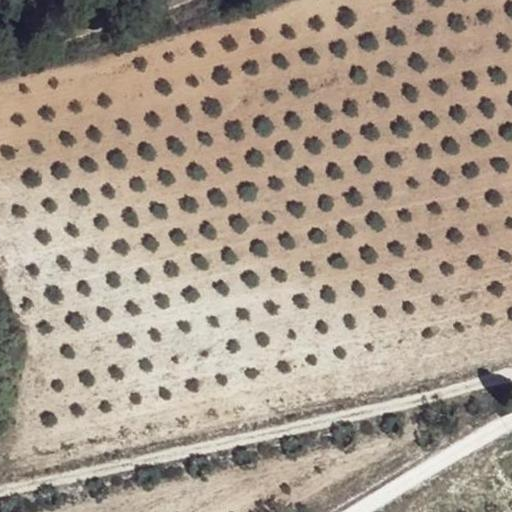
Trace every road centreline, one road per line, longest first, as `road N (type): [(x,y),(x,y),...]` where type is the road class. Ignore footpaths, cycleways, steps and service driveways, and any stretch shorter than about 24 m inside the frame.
road 1 (track): [(511,385),(0,497)]
road 2 (track): [(380,511),(511,431)]
